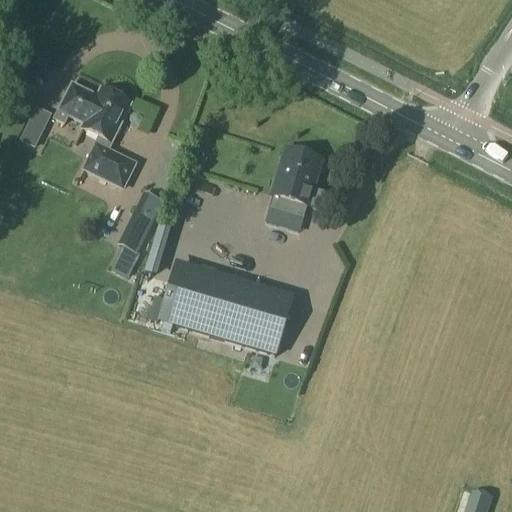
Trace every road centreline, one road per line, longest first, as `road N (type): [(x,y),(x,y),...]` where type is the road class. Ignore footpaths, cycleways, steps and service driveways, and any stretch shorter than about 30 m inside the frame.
road 1 (secondary): [(450,144),(169,0)]
road 2 (tertiary): [(450,144),(511,40)]
